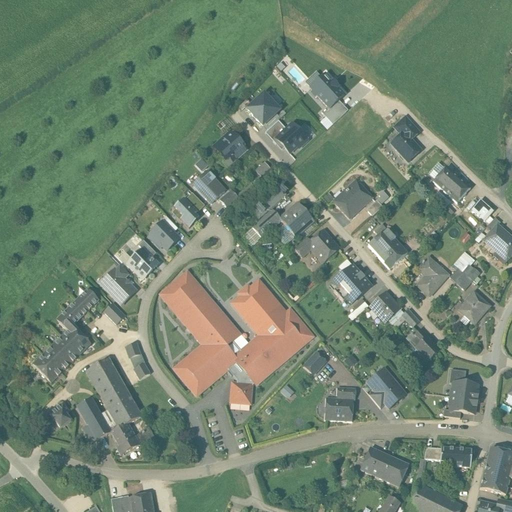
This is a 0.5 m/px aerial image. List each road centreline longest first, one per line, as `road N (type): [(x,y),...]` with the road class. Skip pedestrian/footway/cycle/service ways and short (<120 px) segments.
road 1 (residential): [(496,360),(449,348),(248,126)]
road 2 (residential): [(487,434),(385,428),(246,459)]
road 3 (residential): [(38,460),(46,410),(69,392),(73,372),(142,331)]
road 4 (residential): [(210,468),(147,475),(38,460)]
road 5 (residential): [(511,212),(392,97)]
road 6 (residential): [(142,331),(147,355),(195,419),(210,468)]
